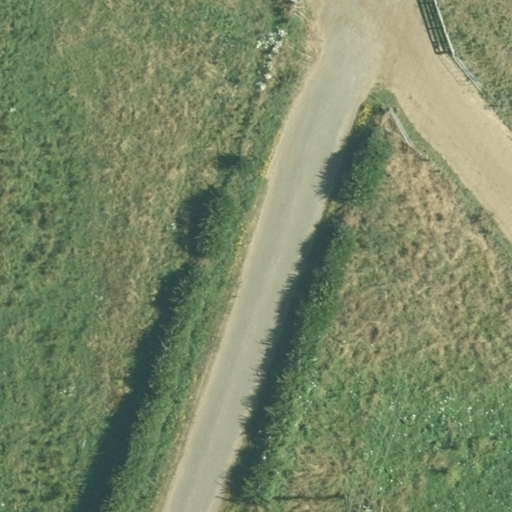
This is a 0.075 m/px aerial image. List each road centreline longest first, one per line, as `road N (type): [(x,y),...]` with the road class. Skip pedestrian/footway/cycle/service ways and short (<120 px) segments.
road 1 (unclassified): [(185,511),(361,0)]
road 2 (track): [(341,57),(511,223)]
